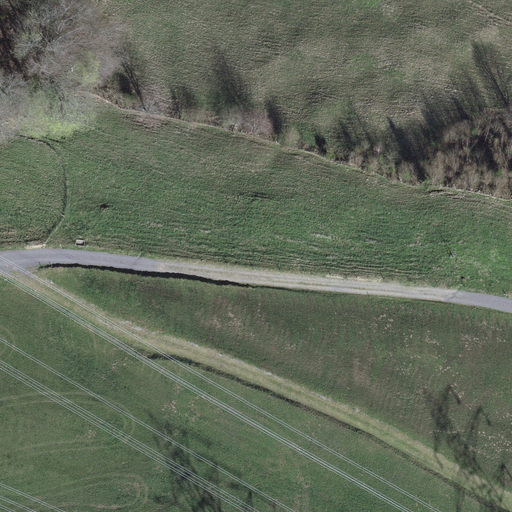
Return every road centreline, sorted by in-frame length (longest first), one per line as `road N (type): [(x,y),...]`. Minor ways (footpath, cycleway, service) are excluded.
road 1 (track): [(511,493),(357,421),(140,340),(7,261)]
road 2 (track): [(0,261),(59,259),(450,299),(511,314)]
